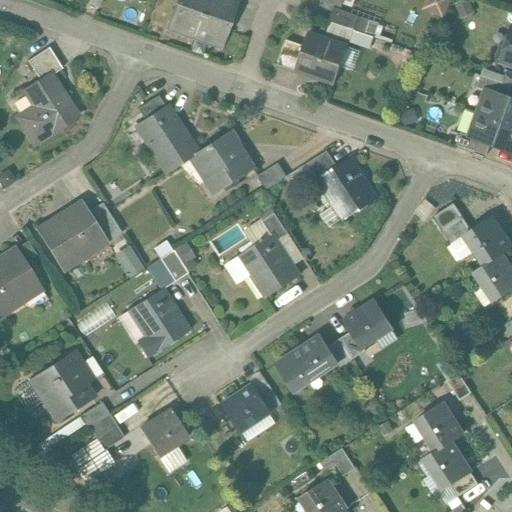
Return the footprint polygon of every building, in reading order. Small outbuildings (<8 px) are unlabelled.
[(207,0),(177,0),(170,22),(183,27),(181,32),(195,36),(207,0)] [(236,2),(230,0),(207,0),(195,36),(208,41),(210,36),(223,41),(236,2)] [(425,0),(422,10),(444,18),(451,0),(425,0)] [(360,17),(334,8),(329,22),(355,31),(360,17)] [(511,29),(507,43),(503,45),(498,58),(500,62),(511,66),(511,29)] [(355,31),(351,42),(370,48),(374,37),(355,31)] [(327,46),(310,40),(307,48),(303,46),(294,71),(334,85),(341,67),(336,65),(343,45),(329,40),(327,46)] [(303,46),(286,41),(278,65),(294,71),(303,46)] [(342,65),(356,68),(359,49),(346,47),(342,65)] [(49,49),(28,62),(41,82),(51,75),(52,76),(62,70),(49,49)] [(511,72),(508,71),(503,83),(511,86),(511,72)] [(41,82),(25,92),(37,111),(19,123),(34,145),(78,117),(52,76),(51,75),(41,82)] [(503,83),(481,76),(477,88),(486,91),(487,90),(507,98),(511,86),(503,83)] [(511,99),(507,98),(487,90),(486,91),(478,114),(511,125),(511,99)] [(158,97),(138,110),(145,121),(165,108),(158,97)] [(197,154),(166,107),(165,108),(145,121),(137,127),(167,173),(190,158),(197,154)] [(511,125),(478,114),(470,137),(491,145),(511,152),(511,125)] [(197,154),(190,158),(214,196),(254,170),(230,132),(197,154)] [(470,137),(461,133),(457,145),(487,156),(491,145),(470,137)] [(327,152),(307,165),(316,180),(337,167),(327,152)] [(337,167),(316,180),(344,222),(377,200),(350,158),(337,167)] [(278,164),(258,177),(267,191),(287,178),(278,164)] [(81,203),(37,231),(63,271),(107,243),(87,213),(81,203)] [(122,234),(102,203),(87,213),(107,243),(122,234)] [(454,204),(434,218),(443,231),(463,218),(454,204)] [(288,234),(275,214),(263,222),(271,235),(272,235),(277,241),(288,234)] [(463,218),(443,231),(452,245),(465,237),(465,236),(471,231),(463,218)] [(511,248),(492,218),(471,231),(465,236),(465,237),(452,245),(461,260),(475,251),(484,266),(501,255),(511,248)] [(277,241),(272,235),(271,235),(239,257),(228,264),(227,268),(237,282),(240,283),(251,276),(266,298),(300,277),(277,241)] [(185,241),(174,248),(183,262),(194,254),(185,241)] [(114,255),(129,279),(145,269),(129,246),(114,255)] [(15,249),(0,258),(0,316),(42,290),(15,249)] [(188,274),(173,251),(160,260),(175,283),(188,274)] [(511,290),(511,271),(501,255),(484,266),(474,272),(494,302),(511,290)] [(175,283),(160,260),(153,264),(168,287),(175,283)] [(163,289),(129,311),(146,338),(138,343),(148,359),(190,332),(163,289)] [(108,302),(78,317),(85,331),(115,317),(108,302)] [(375,302),(344,321),(351,332),(362,348),(363,348),(392,329),(375,302)] [(362,348),(351,332),(340,340),(353,360),(366,352),(363,348),(362,348)] [(321,336),(276,366),(293,393),(338,363),(339,363),(328,347),(321,336)] [(353,360),(340,340),(328,347),(339,363),(338,363),(341,368),(353,360)] [(74,352),(30,380),(57,422),(94,398),(81,378),(88,374),(74,352)] [(472,393),(459,373),(447,381),(460,401),(472,393)] [(282,405),(269,385),(258,392),(271,413),(282,405)] [(258,392),(253,386),(223,406),(240,433),(271,413),(258,392)] [(102,403),(80,417),(87,428),(89,427),(109,414),(102,403)] [(444,404),(417,422),(406,429),(416,444),(427,438),(436,452),(451,442),(463,435),(444,404)] [(171,410),(140,430),(158,457),(188,437),(171,410)] [(109,414),(89,427),(96,439),(117,426),(109,414)] [(117,426),(96,439),(104,451),(124,438),(117,426)] [(451,442),(436,452),(424,459),(444,490),(450,486),(471,473),(451,442)] [(343,449),(331,456),(344,477),(356,469),(343,449)] [(471,473),(450,486),(458,497),(478,485),(471,473)] [(343,511),(347,510),(327,480),(300,497),(309,511),(343,511)]
